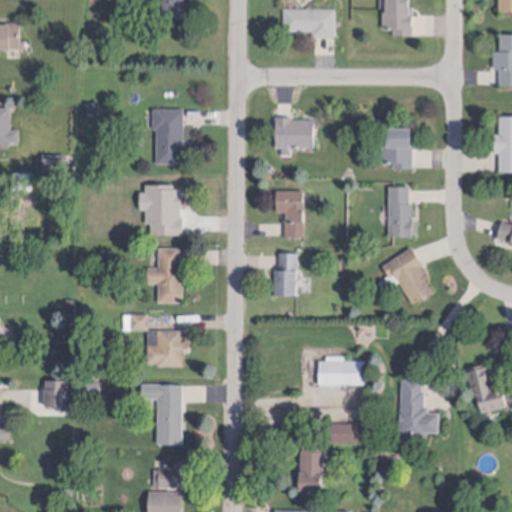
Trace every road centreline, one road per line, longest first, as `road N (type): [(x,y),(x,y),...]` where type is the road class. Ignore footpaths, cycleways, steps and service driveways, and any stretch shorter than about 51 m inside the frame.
road 1 (residential): [(239,0),(235,511)]
road 2 (residential): [(480,280),(456,232),(455,0)]
road 3 (residential): [(454,80),(239,81)]
